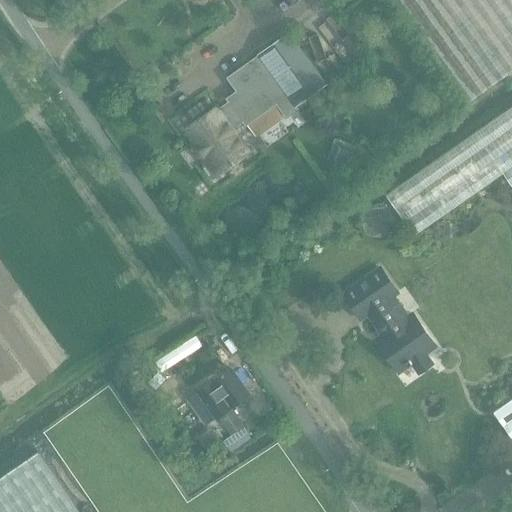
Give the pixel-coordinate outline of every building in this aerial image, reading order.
[(511,0),(391,0),(466,104),(511,71),(511,0)] [(347,64),(364,52),(350,32),(333,44),(347,64)] [(268,47),(258,55),(294,104),(296,103),(324,83),(288,33),(268,47)] [(215,105),(185,128),(199,147),(207,151),(203,160),(214,175),(250,149),(234,127),(242,121),(244,124),(275,102),(285,116),(296,107),(294,104),(258,55),(226,78),(236,91),(225,98),(228,101),(218,109),(215,105)] [(511,108),(400,183),(384,194),(412,235),(501,173),(511,188),(511,397),(492,412),(511,439),(511,108)] [(378,268),(342,293),(359,318),(370,310),(385,331),(374,339),(398,372),(410,363),(417,372),(430,363),(423,354),(433,346),(410,314),(406,317),(391,296),(395,293),(378,268)] [(195,390),(187,396),(206,423),(217,415),(231,434),(222,440),(231,453),(252,438),(229,407),(247,395),(228,367),(195,390)] [(147,382),(154,388),(164,378),(157,371),(147,382)] [(211,427),(197,436),(205,449),(219,439),(211,427)] [(0,511),(78,511),(38,452),(0,478),(0,511)]
